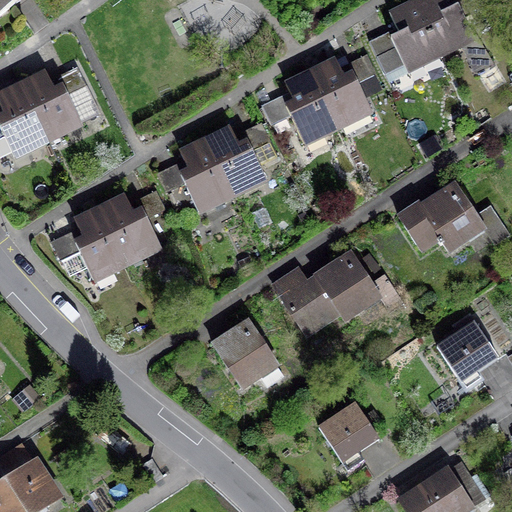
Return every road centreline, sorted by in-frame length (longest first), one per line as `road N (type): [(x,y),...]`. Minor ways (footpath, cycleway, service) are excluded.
road 1 (residential): [(108,386),(511,132)]
road 2 (residential): [(0,265),(391,0)]
road 3 (tertiary): [(252,511),(108,386)]
road 4 (residential): [(365,511),(511,420)]
road 5 (tertiary): [(108,386),(0,271)]
